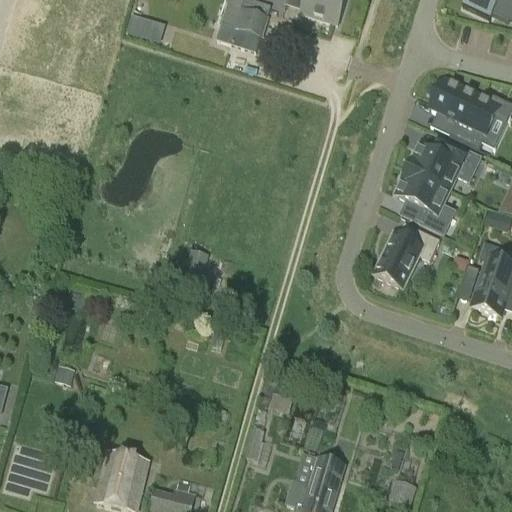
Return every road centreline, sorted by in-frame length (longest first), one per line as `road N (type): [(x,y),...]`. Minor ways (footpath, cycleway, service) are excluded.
road 1 (track): [(221,511),(334,121),(313,57)]
road 2 (residential): [(511,362),(369,315),(348,291),(346,267),(415,51)]
